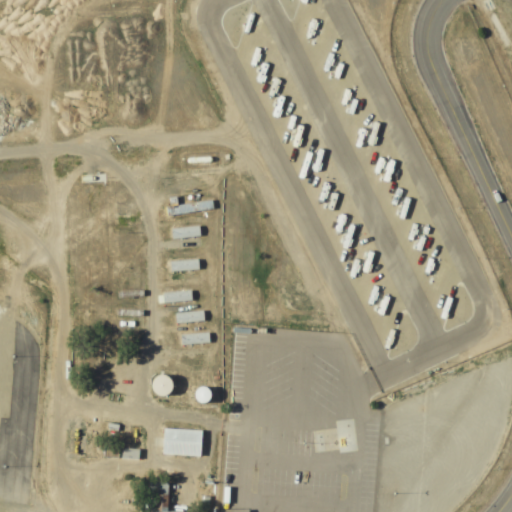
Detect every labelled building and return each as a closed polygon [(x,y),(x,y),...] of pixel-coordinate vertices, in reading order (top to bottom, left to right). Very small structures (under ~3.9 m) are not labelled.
[(165,229),(166,240),(196,237),(195,227),(165,229)] [(84,264),(85,273),(127,269),(126,260),(84,264)] [(157,294),(158,305),(188,302),(187,291),(157,294)] [(15,303),(14,313),(57,313),(57,304),(15,303)] [(12,329),(20,330),(18,354),(10,353),(12,329)] [(175,336),(176,347),(204,344),(204,334),(175,336)] [(12,362),(12,374),(42,373),(41,361),(12,362)] [(149,396),(152,399),(155,400),(158,401),(162,400),(165,398),(167,395),(167,392),(167,389),(166,386),(164,383),(162,381),(159,381),(156,381),(153,382),(150,384),(148,386),(148,390),(148,393),(149,396)] [(196,408),(194,407),(192,405),(191,403),(190,401),(190,398),(191,396),(193,394),(195,392),(198,392),(201,392),(203,393),(205,395),(206,398),(206,401),(205,403),(204,406),(202,407),(199,408),(196,408)] [(157,430),(155,458),(194,460),(196,432),(157,430)] [(306,432),(265,434),(266,456),(307,454),(306,432)] [(9,436),(8,448),(39,451),(40,439),(9,436)] [(54,438),(52,458),(78,460),(79,439),(54,438)] [(135,461),(136,450),(98,448),(97,459),(135,461)] [(147,511),(137,511),(136,511),(162,511),(163,486),(149,485),(147,511)] [(15,501),(14,511),(112,511),(113,506),(15,501)]
